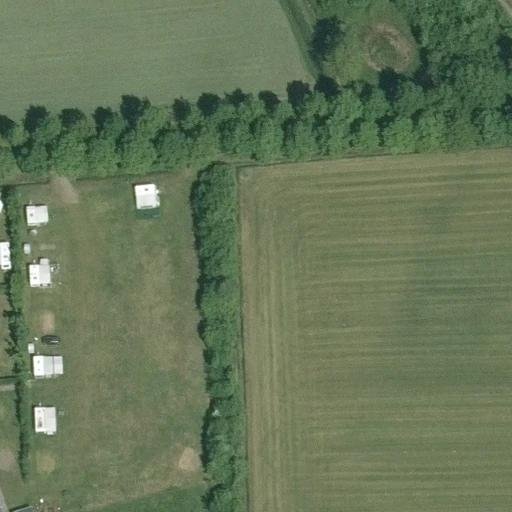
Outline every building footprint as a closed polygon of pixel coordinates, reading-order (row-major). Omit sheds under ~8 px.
[(54,233),(54,217),(26,216),(25,232),(54,233)] [(32,271),(47,269),(45,249),(30,251),(32,271)] [(0,275),(10,274),(8,262),(0,263),(0,275)] [(33,330),(52,330),(52,308),(33,308),(33,330)] [(10,343),(0,351),(0,353),(7,362),(18,352),(10,343)] [(57,378),(55,351),(33,353),(35,379),(57,378)] [(0,414),(17,413),(15,390),(0,390),(0,414)] [(35,432),(54,431),(54,417),(34,417),(35,432)] [(22,441),(5,442),(6,465),(23,465),(22,441)] [(34,466),(47,469),(52,447),(39,444),(34,466)] [(148,466),(153,481),(171,475),(166,459),(148,466)] [(133,473),(116,478),(120,493),(137,489),(133,473)] [(52,479),(41,482),(46,502),(57,499),(52,479)] [(85,504),(106,497),(100,481),(80,489),(85,504)]
